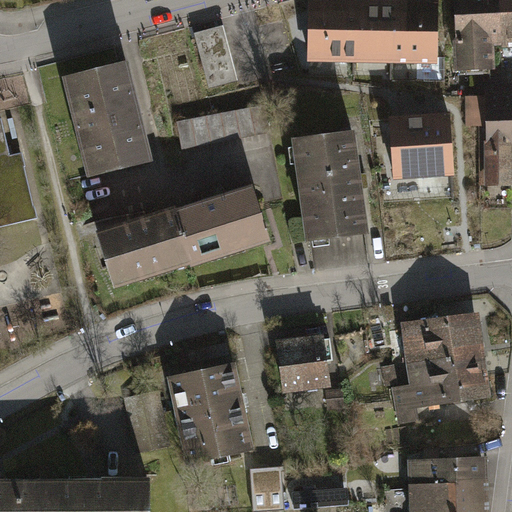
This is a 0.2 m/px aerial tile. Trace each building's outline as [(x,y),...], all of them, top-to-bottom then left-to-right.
[(352,61),(352,0),(314,0),(300,3),(300,52),(326,62),(352,61)] [(393,62),(394,0),(384,0),(352,0),(352,61),(393,62)] [(436,62),(436,1),(394,0),(393,62),(436,62)] [(496,51),(503,51),(501,0),(455,0),(458,77),(497,76),(496,51)] [(511,0),(501,0),(503,51),(511,50),(511,0)] [(199,35),(214,91),(243,83),(228,27),(199,35)] [(152,160),(127,60),(62,76),(86,176),(152,160)] [(511,90),(486,91),(485,188),(511,187),(511,90)] [(270,107),(185,125),(192,158),(277,140),(270,107)] [(453,117),(392,121),(395,176),(456,172),(453,117)] [(0,227),(42,217),(25,153),(13,156),(4,124),(0,124),(0,227)] [(354,133),(297,141),(312,245),(369,236),(354,133)] [(263,188),(184,212),(200,263),(278,239),(263,188)] [(184,212),(99,238),(114,289),(200,263),(184,212)] [(493,377),(485,314),(447,318),(452,354),(431,356),(433,372),(415,374),(417,387),(493,377)] [(447,318),(401,324),(407,375),(415,374),(433,372),(431,356),(452,354),(447,318)] [(330,336),(279,343),(285,388),(329,382),(326,360),(333,359),(330,336)] [(243,367),(174,381),(190,467),(259,453),(243,367)] [(383,369),(370,369),(370,389),(383,389),(383,369)] [(496,402),(493,377),(417,387),(396,389),(401,426),(423,423),(422,411),(496,402)] [(163,393),(128,401),(139,456),(174,449),(163,393)] [(344,408),(334,409),(336,423),(346,422),(344,408)] [(491,459),(414,461),(414,487),(492,485),(491,459)] [(386,479),(350,478),(350,508),(386,508),(386,479)] [(0,511),(65,511),(66,482),(0,482),(0,511)] [(163,511),(163,482),(66,482),(65,511),(163,511)] [(492,511),(492,485),(414,487),(415,511),(492,511)]
